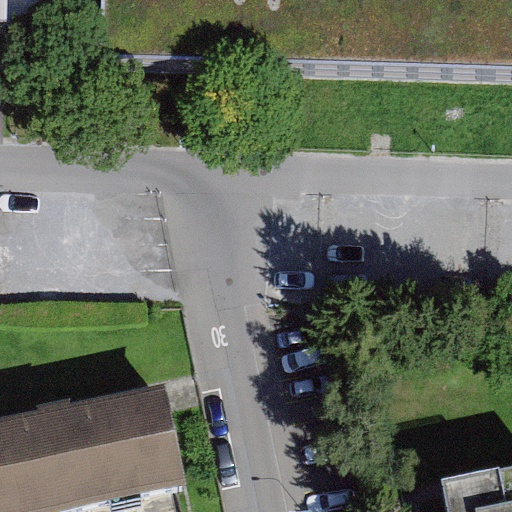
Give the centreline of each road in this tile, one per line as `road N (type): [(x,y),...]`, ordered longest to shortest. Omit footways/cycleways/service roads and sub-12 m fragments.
road 1 (residential): [(266,511),(206,173)]
road 2 (residential): [(206,173),(511,180)]
road 3 (residential): [(0,166),(206,173)]
